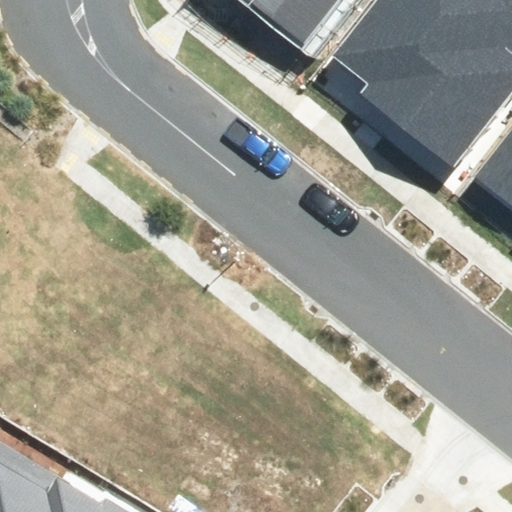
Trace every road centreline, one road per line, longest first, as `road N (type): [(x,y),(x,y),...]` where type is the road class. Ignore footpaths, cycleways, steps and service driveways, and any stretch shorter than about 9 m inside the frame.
road 1 (residential): [(76,0),(100,50),(508,390)]
road 2 (residential): [(412,511),(508,390)]
